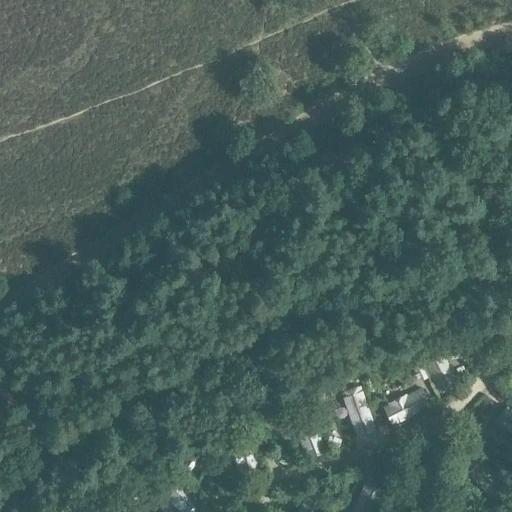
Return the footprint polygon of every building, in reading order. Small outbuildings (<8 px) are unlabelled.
[(484,327),(477,331),(484,342),(490,337),(484,327)] [(440,346),(421,355),(438,392),(457,384),(440,346)] [(419,381),(426,378),(422,366),(414,370),(419,381)] [(340,393),(355,436),(375,429),(360,386),(357,387),(356,386),(343,391),(344,392),(340,393)] [(382,407),(392,425),(430,406),(420,387),(406,395),(405,393),(387,403),(388,404),(382,407)] [(495,423),(511,433),(511,409),(506,405),(504,408),(503,407),(496,419),(497,420),(495,423)] [(309,408),(289,416),(306,459),(326,451),(309,408)] [(260,472),(248,430),(228,435),(231,447),(230,447),(236,467),(237,467),(240,478),(260,472)] [(329,435),(326,444),(338,449),(342,439),(329,435)] [(473,451),(460,464),(467,471),(494,500),(507,487),(479,458),(473,451)] [(283,452),(277,461),(287,467),(293,459),(283,452)] [(196,461),(188,456),(181,467),(188,472),(196,461)] [(201,504),(169,471),(154,485),(180,511),(194,511),(200,507),(198,506),(201,504)] [(365,481),(350,511),(372,511),(383,490),(380,488),(381,487),(369,481),(368,482),(365,481)] [(307,491),(296,511),(319,511),(326,501),(307,491)] [(496,511),(497,504),(485,503),(484,511),(496,511)]
